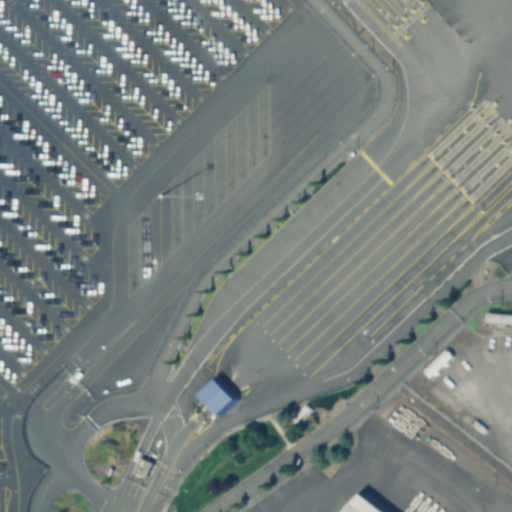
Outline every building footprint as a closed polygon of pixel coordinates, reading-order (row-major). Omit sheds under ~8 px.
[(487,313),(511,315),(511,324),(494,323),(494,326),(490,326),(490,322),(486,322),(487,313)] [(423,372),(455,340),(462,347),(430,378),(423,372)] [(203,394),(221,413),(238,397),(220,377),(203,394)] [(244,411),(226,427),(208,407),(225,391),(244,411)] [(157,462),(150,476),(138,471),(145,456),(157,462)] [(370,511),(347,511),(356,501),(370,511)]
